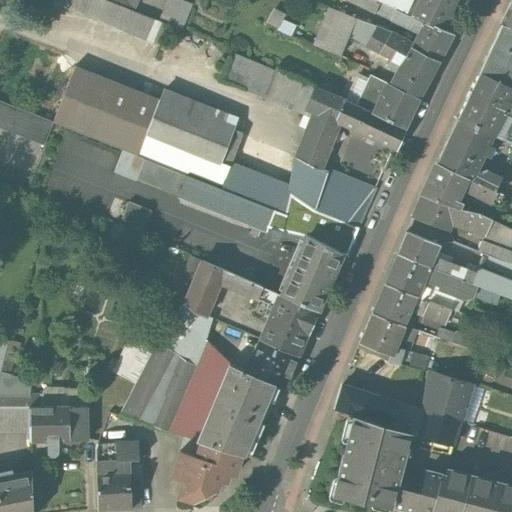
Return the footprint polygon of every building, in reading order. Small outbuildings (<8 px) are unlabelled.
[(112,2),(107,0),(57,0),(55,4),(159,46),(168,25),(160,21),(134,11),(112,2)] [(138,0),(112,0),(112,2),(134,11),(138,0)] [(192,6),(177,0),(168,0),(160,21),(168,25),(183,31),(192,6)] [(375,0),(396,10),(404,14),(410,0),(375,0)] [(410,0),(404,14),(442,32),(457,0),(410,0)] [(511,2),(501,24),(502,25),(511,29),(511,2)] [(356,20),(330,9),(315,46),(341,57),(356,20)] [(274,10),(267,25),(277,29),(283,14),(274,10)] [(404,14),(396,10),(392,19),(417,34),(411,46),(410,49),(439,62),(452,36),(442,32),(404,14)] [(511,29),(502,25),(479,73),(511,87),(511,29)] [(390,34),(374,28),(366,45),(392,59),(402,65),(410,49),(411,46),(390,34)] [(315,46),(301,40),(297,50),(310,56),(315,46)] [(341,57),(315,46),(310,56),(304,73),(301,80),(303,81),(328,89),(341,57)] [(439,62),(410,49),(402,65),(392,59),(388,67),(397,72),(398,71),(425,86),(439,62)] [(237,53),(228,79),(265,91),(274,66),(237,53)] [(295,62),(284,57),(278,70),(301,80),(304,73),(293,68),(295,62)] [(76,68),(54,123),(124,151),(137,156),(146,135),(159,101),(76,68)] [(301,80),(278,70),(266,100),(291,110),(293,106),(303,81),(301,80)] [(390,87),(370,77),(357,105),(405,129),(425,86),(398,71),(397,72),(390,87)] [(511,97),(511,87),(479,73),(458,117),(494,135),(509,143),(511,135),(511,103),(510,102),(511,97)] [(334,94),(303,81),(293,106),(315,115),(322,118),(334,94)] [(334,94),(322,118),(334,123),(346,99),(334,94)] [(376,190),(325,171),(325,173),(319,170),(337,126),(396,152),(406,129),(405,129),(357,105),(346,99),(334,123),(322,118),(315,115),(311,128),(297,161),(293,197),(313,211),(358,229),(359,229),(376,190)] [(54,123),(0,101),(0,127),(45,145),(54,123)] [(234,130),(159,101),(146,135),(175,146),(220,164),(234,130)] [(494,135),(458,117),(436,163),(472,179),(477,169),(485,152),(489,154),(494,145),(490,143),(494,135)] [(283,187),(230,168),(242,133),(234,130),(220,164),(175,146),(167,168),(187,176),(286,215),(293,197),(283,187)] [(124,151),(115,173),(137,182),(138,180),(146,160),(137,156),(124,151)] [(167,168),(146,160),(138,180),(154,187),(178,197),(187,176),(167,168)] [(472,179),(436,163),(421,196),(455,207),(458,208),(464,194),(459,192),(461,189),(474,194),(480,182),(472,179)] [(487,169),(480,171),(477,169),(472,179),(480,182),(494,189),(500,177),(487,169)] [(286,215),(187,176),(178,197),(266,232),(268,228),(307,238),(342,255),(348,258),(348,256),(347,256),(358,229),(313,211),(293,197),(286,215)] [(494,189),(480,182),(474,194),(489,201),(494,189)] [(458,208),(455,207),(421,196),(412,218),(448,232),(450,227),(484,237),(493,219),(480,213),(458,208)] [(150,212),(128,203),(119,226),(141,236),(150,212)] [(511,239),(511,229),(493,219),(484,237),(484,239),(508,247),(511,239)] [(437,246),(406,232),(397,254),(428,268),(458,279),(462,270),(462,269),(455,267),(439,260),(431,260),(437,246)] [(307,238),(281,296),(317,312),(342,255),(307,238)] [(511,263),(511,253),(482,242),(477,252),(482,254),(511,266),(511,263)] [(428,268),(397,254),(384,283),(417,297),(421,299),(425,287),(426,284),(422,282),(423,280),(428,268)] [(511,266),(482,254),(474,274),(471,284),(476,286),(511,300),(511,266)] [(225,272),(201,262),(184,302),(192,310),(213,319),(222,299),(215,296),(221,283),(225,272)] [(458,279),(428,268),(423,280),(440,288),(438,291),(461,299),(472,296),(476,286),(471,284),(458,279)] [(474,274),(462,270),(458,279),(471,284),(474,274)] [(281,296),(225,272),(221,283),(242,292),(242,291),(257,297),(258,300),(269,304),(267,308),(274,311),(270,319),(266,317),(263,323),(268,326),(262,341),(298,356),(317,312),(281,296)] [(417,297),(384,283),(372,313),(405,325),(407,322),(409,316),(411,311),(423,316),(428,304),(417,298),(417,297)] [(417,297),(417,298),(428,304),(423,316),(444,325),(450,309),(424,300),(421,299),(417,297)] [(184,302),(165,325),(118,415),(183,437),(189,439),(197,442),(231,364),(208,341),(209,339),(213,319),(192,310),(184,302)] [(405,325),(372,313),(359,343),(391,354),(390,361),(401,364),(404,351),(396,349),(405,325)] [(475,339),(460,334),(459,337),(439,330),(437,337),(472,349),(475,339)] [(0,339),(0,376),(1,374),(9,342),(0,339)] [(298,356),(262,341),(249,371),(250,374),(274,384),(285,389),(298,356)] [(18,344),(9,342),(1,374),(12,376),(18,344)] [(427,358),(404,351),(401,364),(425,371),(427,358)] [(249,371),(231,364),(197,442),(211,448),(241,456),(244,457),(274,384),(250,374),(249,371)] [(471,383),(431,371),(423,411),(425,412),(459,423),(471,383)] [(423,411),(342,385),(335,410),(340,412),(406,432),(418,435),(425,412),(423,411)] [(14,397),(0,397),(0,407),(16,407),(14,397)] [(38,407),(38,397),(24,397),(24,407),(30,407),(38,407)] [(16,407),(0,407),(0,434),(31,434),(30,407),(24,407),(16,407)] [(38,407),(30,407),(31,434),(31,441),(48,441),(48,453),(51,457),(56,457),(59,453),(59,441),(88,441),(87,408),(38,407)] [(459,423),(425,412),(418,435),(454,446),(459,423)] [(406,432),(355,417),(346,454),(345,454),(338,479),(342,480),(338,498),(363,504),(364,502),(373,504),(374,502),(389,506),(389,508),(393,509),(400,483),(398,482),(407,449),(402,447),(406,432)] [(197,442),(189,439),(183,437),(170,476),(182,480),(177,496),(192,501),(214,490),(217,491),(220,481),(227,483),(230,474),(236,475),(241,456),(211,448),(197,442)] [(137,442),(115,443),(116,462),(129,461),(138,461),(137,442)] [(116,462),(115,443),(97,444),(95,450),(98,511),(139,509),(138,485),(130,485),(129,461),(116,462)] [(511,511),(511,486),(447,470),(446,476),(425,471),(421,488),(400,483),(393,509),(403,511),(511,511)] [(33,511),(32,472),(0,478),(0,511),(33,511)]
